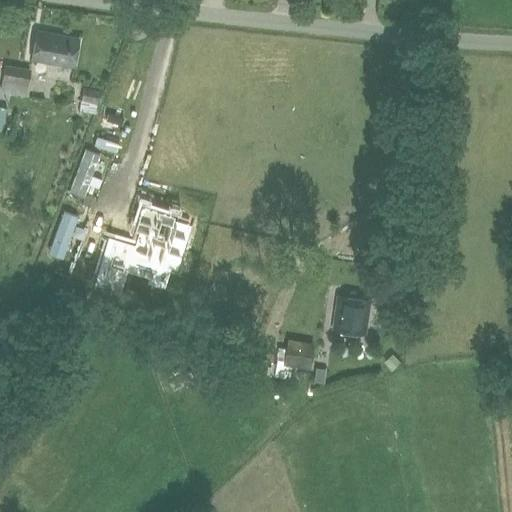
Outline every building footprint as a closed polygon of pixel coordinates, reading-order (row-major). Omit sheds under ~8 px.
[(31,59),(73,67),(79,37),(36,30),(31,59)] [(5,65),(1,91),(25,95),(29,69),(5,65)] [(87,84),(87,102),(104,102),(104,84),(87,84)] [(91,159),(75,200),(88,205),(105,164),(91,159)] [(175,191),(140,188),(137,216),(143,216),(142,229),(115,227),(111,279),(141,281),(144,237),(163,238),(163,244),(184,245),(186,223),(192,223),(193,198),(175,197),(175,191)] [(369,299),(337,295),(332,329),(364,334),(369,299)] [(310,366),(313,346),(287,342),(285,362),(310,366)] [(312,378),(321,379),(322,368),(313,367),(312,378)]
